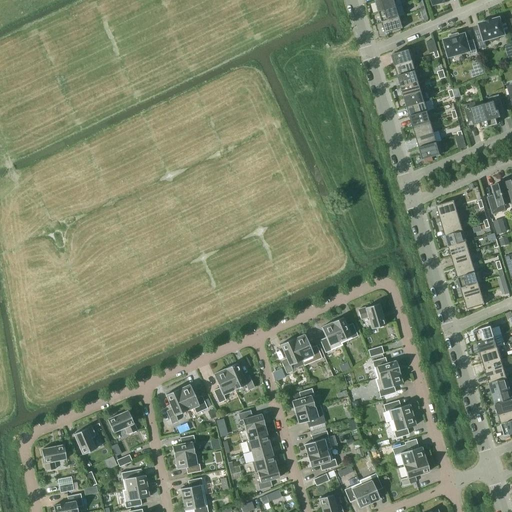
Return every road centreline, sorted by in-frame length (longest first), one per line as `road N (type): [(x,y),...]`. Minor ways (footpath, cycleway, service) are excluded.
road 1 (residential): [(448,486),(385,286),(255,337)]
road 2 (residential): [(142,387),(23,442),(35,511)]
road 3 (residential): [(255,337),(305,511)]
road 4 (residential): [(366,54),(493,0)]
road 5 (unclassified): [(404,181),(366,54)]
road 6 (unclassified): [(485,456),(447,330)]
road 7 (unclassified): [(447,330),(410,204)]
road 8 (residential): [(142,387),(167,511)]
road 9 (residential): [(255,337),(142,387)]
